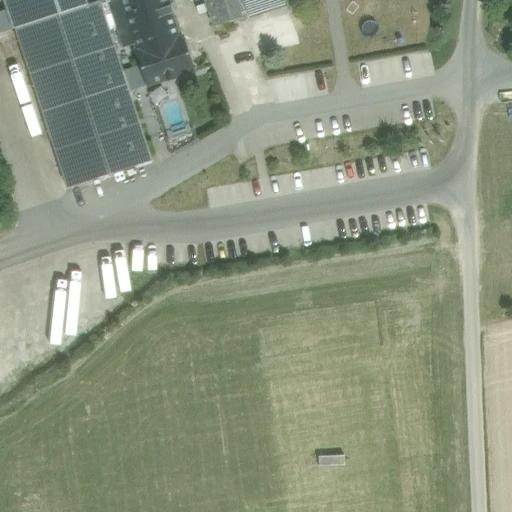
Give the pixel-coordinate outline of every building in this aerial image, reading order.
[(3,0),(13,29),(16,28),(38,96),(122,69),(109,30),(116,28),(112,14),(105,17),(100,1),(87,5),(85,0),(3,0)] [(167,0),(114,0),(108,2),(112,14),(116,28),(123,48),(134,44),(142,42),(139,35),(176,24),(167,0)] [(205,0),(214,27),(249,16),(250,19),(288,6),(285,0),(205,0)] [(257,48),(296,40),(292,17),(253,24),(257,48)] [(176,24),(139,35),(142,42),(134,44),(148,86),(167,80),(167,81),(175,78),(194,72),(182,36),(180,37),(176,24)] [(216,45),(244,111),(266,101),(238,35),(216,45)] [(122,69),(38,96),(67,188),(152,161),(122,69)] [(314,75),(272,80),(275,102),(317,97),(314,75)] [(511,248),(511,222),(502,223),(503,248),(511,248)]
